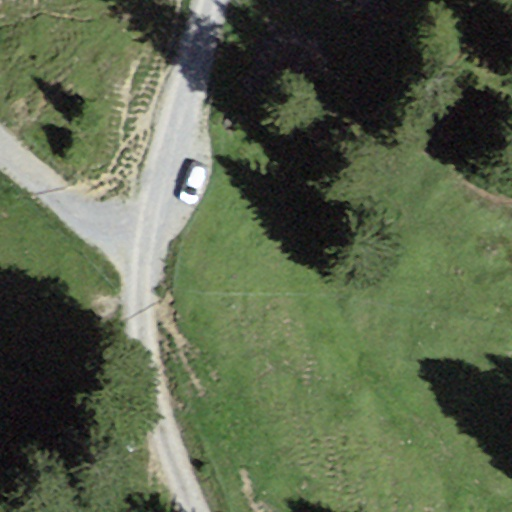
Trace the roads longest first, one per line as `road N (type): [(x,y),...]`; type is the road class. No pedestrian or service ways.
road 1 (track): [(215,511),(181,414),(145,261),(224,0)]
road 2 (track): [(145,261),(38,184),(0,140)]
